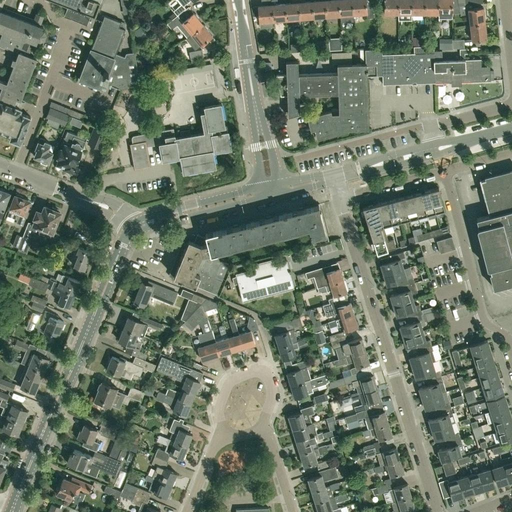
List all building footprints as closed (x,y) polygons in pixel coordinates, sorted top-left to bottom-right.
[(0,0),(0,134),(20,142),(30,116),(19,112),(24,101),(20,100),(36,59),(28,55),(19,52),(19,53),(16,60),(13,59),(11,63),(14,64),(7,84),(0,81),(0,10),(2,7),(2,5),(4,0),(0,0)] [(50,0),(66,6),(68,7),(65,16),(72,18),(80,21),(87,24),(90,16),(92,16),(95,17),(95,15),(97,10),(99,11),(102,4),(100,3),(101,0),(50,0)] [(178,0),(181,4),(173,11),(177,15),(185,8),(183,6),(190,0),(192,0),(193,0),(192,0),(193,1),(193,0),(178,0)] [(270,0),(271,1),(271,4),(273,21),(286,20),(285,3),(278,4),(277,0),(270,0)] [(285,3),(286,20),(292,19),(292,25),(300,24),(300,19),(299,19),(297,0),(292,0),(292,3),(285,3)] [(297,0),(299,19),(300,19),(313,18),(311,1),(304,2),(304,0),(297,0)] [(311,1),(313,18),(326,17),(324,0),(319,0),(311,1)] [(324,0),(326,17),(340,15),(338,0),(324,0)] [(338,0),(340,15),(353,14),(351,0),(338,0)] [(351,0),(353,14),(366,13),(366,18),(375,17),(373,0),(368,0),(368,2),(366,2),(365,0),(351,0)] [(384,0),(385,14),(398,14),(398,0),(384,0)] [(411,0),(398,0),(398,14),(398,19),(411,19),(411,14),(412,14),(411,0)] [(411,0),(412,14),(425,14),(425,0),(411,0)] [(425,0),(425,14),(438,14),(438,0),(425,0)] [(453,14),(452,0),(438,0),(438,14),(453,14)] [(458,0),(452,0),(453,14),(460,13),(459,5),(458,0)] [(273,21),(271,4),(258,5),(259,22),(273,21)] [(44,31),(42,29),(43,26),(42,26),(40,25),(43,16),(37,13),(34,19),(2,7),(0,10),(0,32),(1,33),(3,33),(0,40),(0,45),(12,50),(19,53),(19,52),(28,55),(30,51),(34,42),(37,43),(38,40),(41,40),(43,39),(45,37),(45,34),(44,31)] [(470,24),(485,22),(483,7),(468,9),(470,24)] [(186,38),(191,34),(203,24),(194,13),(182,22),(177,16),(167,23),(171,29),(175,25),(186,38)] [(138,72),(138,71),(135,53),(126,54),(125,58),(121,56),(116,54),(125,29),(124,23),(104,15),(96,35),(79,80),(103,89),(105,83),(120,89),(139,86),(139,85),(139,83),(138,73),(138,72)] [(485,22),(470,24),(472,40),(487,38),(485,22)] [(212,35),(203,24),(191,34),(195,38),(191,41),(191,43),(194,46),(196,46),(200,44),(200,45),(212,35)] [(148,38),(139,26),(133,32),(141,43),(148,38)] [(342,49),(341,38),(328,38),(329,50),(342,49)] [(464,39),(452,40),(452,48),(464,48),(464,39)] [(414,46),(414,53),(382,54),(382,49),(365,49),(365,60),(368,60),(368,65),(366,65),(366,75),(382,74),(383,84),(435,82),(434,60),(434,53),(433,45),(414,46)] [(465,59),(460,59),(443,60),(442,50),(434,50),(434,45),(433,45),(434,53),(434,60),(435,82),(451,81),(451,86),(458,85),(461,85),(461,81),(482,80),(482,66),(481,59),(465,59)] [(203,59),(203,56),(202,49),(189,52),(190,58),(191,58),(192,61),(203,59)] [(352,63),(352,62),(351,52),(332,53),(332,62),(332,64),(335,64),(352,63)] [(368,60),(365,60),(365,63),(337,64),(337,72),(298,74),(297,61),(286,62),(286,73),(276,75),(280,96),(287,95),(287,103),(288,116),(293,115),(300,113),(299,95),(338,93),(339,113),(331,113),(330,110),(307,116),(310,130),(314,129),(317,138),(349,129),(368,128),(366,75),(366,65),(368,65),(368,60)] [(173,128),(134,135),(133,136),(132,136),(132,137),(132,138),(132,139),(132,143),(130,144),(134,168),(150,165),(146,146),(160,144),(163,160),(181,157),(183,172),(215,166),(212,151),(231,147),(228,131),(227,131),(226,125),(224,126),(220,104),(205,106),(206,116),(202,117),(204,132),(189,135),(189,130),(181,132),(182,136),(175,138),(174,135),(173,128)] [(68,115),(50,108),(47,117),(65,124),(68,115)] [(108,131),(104,129),(95,126),(88,143),(101,148),(108,131)] [(287,128),(282,130),(284,137),(290,135),(287,128)] [(87,138),(67,130),(62,143),(65,144),(63,149),(61,149),(58,157),(60,158),(56,166),(64,169),(64,168),(66,169),(66,170),(70,172),(71,171),(73,171),(87,138)] [(48,162),(52,152),(54,147),(49,145),(50,143),(45,141),(45,140),(40,138),(39,142),(38,142),(35,149),(37,150),(34,156),(42,159),(41,162),(46,164),(47,161),(48,162)] [(489,215),(476,218),(478,227),(477,227),(488,268),(490,268),(491,272),(490,272),(489,273),(489,274),(493,286),(493,287),(494,287),(500,286),(511,282),(511,169),(485,177),(485,179),(481,180),(480,179),(479,180),(481,185),(482,191),(484,199),(485,199),(489,215)] [(438,187),(429,190),(435,213),(444,210),(438,187)] [(0,222),(1,219),(2,219),(6,207),(4,206),(9,193),(5,191),(4,189),(1,188),(0,188),(0,222)] [(424,191),(420,192),(426,215),(435,213),(429,190),(424,191)] [(418,217),(426,215),(420,192),(415,193),(412,194),(418,217)] [(10,208),(18,211),(17,212),(16,216),(18,217),(16,223),(23,226),(26,217),(24,216),(25,214),(30,201),(23,198),(23,197),(20,195),(17,194),(16,196),(15,195),(10,208)] [(407,196),(403,197),(409,219),(418,217),(412,194),(407,196)] [(398,198),(394,199),(398,212),(400,222),(409,219),(403,197),(403,196),(398,198)] [(398,212),(394,199),(389,200),(386,201),(392,224),(400,222),(398,212)] [(386,201),(380,202),(380,203),(376,204),(379,212),(383,226),(392,224),(386,201)] [(387,241),(383,226),(379,212),(376,204),(362,207),(377,254),(395,248),(393,239),(387,241)] [(321,213),(319,205),(288,212),(211,232),(205,234),(206,237),(204,237),(197,234),(194,242),(189,240),(187,244),(182,243),(168,275),(173,278),(174,276),(216,294),(228,264),(219,260),(217,252),(308,228),(313,246),(329,242),(321,213)] [(28,222),(23,236),(21,241),(27,243),(30,235),(33,236),(34,234),(37,235),(39,232),(50,237),(52,232),(60,212),(58,210),(53,208),(52,209),(45,206),(43,211),(38,209),(34,218),(36,219),(34,225),(28,222)] [(441,234),(450,231),(448,226),(439,228),(441,234)] [(439,228),(422,233),(424,239),(441,234),(439,228)] [(21,241),(23,236),(16,234),(12,245),(19,247),(21,241)] [(455,248),(452,238),(451,236),(436,241),(440,253),(455,248)] [(63,249),(68,239),(62,237),(58,247),(63,249)] [(90,262),(93,256),(90,255),(92,252),(79,247),(77,253),(79,254),(74,265),(77,267),(76,270),(82,272),(83,269),(85,270),(88,261),(90,262)] [(381,269),(383,275),(403,269),(400,259),(405,257),(403,252),(388,256),(389,262),(380,265),(381,269)] [(242,300),(293,287),(286,261),(273,264),(272,260),(252,265),(253,270),(235,274),(236,276),(232,278),(234,284),(238,283),(242,300)] [(307,278),(314,276),(319,274),(322,286),(329,283),(343,279),(339,268),(327,272),(325,265),(305,272),(307,278)] [(412,277),(406,279),(403,269),(383,275),(385,281),(386,285),(405,279),(407,284),(414,282),(412,277)] [(22,273),(19,280),(29,284),(32,277),(22,273)] [(61,288),(75,294),(77,288),(79,289),(82,283),(79,282),(80,281),(68,276),(68,277),(63,274),(60,281),(50,277),(49,279),(57,282),(56,286),(61,288)] [(55,290),(56,286),(47,283),(32,277),(29,284),(46,290),(47,287),(54,290),(55,290)] [(319,293),(331,288),(333,295),(347,291),(343,279),(329,283),(322,286),(317,287),(319,293)] [(142,282),(134,302),(144,306),(150,308),(155,297),(165,301),(172,304),(177,292),(170,289),(169,290),(151,282),(150,285),(142,282)] [(390,300),(392,306),(413,299),(411,294),(417,292),(414,282),(407,284),(397,287),(399,293),(390,296),(391,300),(390,300)] [(61,288),(56,286),(55,290),(54,290),(53,291),(61,294),(58,302),(59,303),(58,305),(63,306),(63,304),(69,307),(75,294),(61,288)] [(201,303),(202,304),(204,297),(193,293),(190,300),(201,303)] [(329,303),(323,305),(326,316),(339,312),(341,318),(354,314),(351,303),(337,307),(337,306),(335,307),(332,298),(328,299),(329,303)] [(201,303),(200,304),(202,305),(204,311),(218,307),(216,303),(207,299),(202,304),(201,303)] [(415,305),(413,299),(392,306),(394,312),(396,316),(405,313),(407,318),(422,314),(419,304),(415,305)] [(32,300),(29,307),(41,312),(44,305),(32,300)] [(200,304),(183,323),(192,330),(199,322),(202,319),(206,318),(204,311),(202,305),(200,304)] [(58,335),(60,329),(61,329),(64,323),(63,323),(63,321),(56,318),(57,316),(45,311),(42,316),(40,315),(34,331),(43,335),(44,331),(51,334),(52,333),(58,335)] [(344,330),(358,326),(354,314),(341,318),(328,322),(330,327),(337,324),(337,326),(342,325),(344,330)] [(407,318),(409,324),(399,327),(400,331),(402,337),(422,330),(421,325),(425,323),(422,314),(407,318)] [(128,316),(123,329),(129,331),(130,330),(143,336),(148,325),(150,326),(150,327),(159,330),(162,324),(141,315),(139,321),(128,316)] [(309,317),(312,327),(321,324),(320,319),(316,320),(314,315),(309,317)] [(239,334),(243,348),(255,344),(251,331),(258,329),(256,323),(256,322),(255,321),(254,319),(253,319),(251,318),(249,316),(246,331),(239,334)] [(207,317),(206,318),(202,319),(199,322),(203,325),(205,332),(212,330),(207,317)] [(299,317),(274,324),(277,332),(301,325),(299,317)] [(435,320),(436,326),(445,324),(443,318),(435,320)] [(229,321),(234,335),(227,337),(231,351),(243,348),(239,334),(238,334),(234,320),(229,321)] [(137,355),(136,357),(145,360),(147,354),(138,351),(142,342),(141,342),(143,336),(130,330),(129,331),(123,329),(123,330),(121,331),(120,334),(120,335),(118,340),(128,344),(125,351),(135,355),(137,355)] [(293,329),(288,331),(288,330),(274,335),(278,347),(304,339),(304,338),(296,341),(293,329)] [(212,330),(205,332),(198,335),(201,347),(198,348),(202,361),(220,355),(212,330)] [(212,330),(220,355),(231,351),(227,337),(216,341),(212,330)] [(404,343),(405,347),(423,341),(425,347),(431,345),(429,339),(425,341),(422,330),(402,337),(404,343)] [(330,341),(345,336),(343,332),(342,331),(329,335),(330,341)] [(324,336),(316,339),(318,344),(326,342),(324,336)] [(346,356),(365,350),(361,337),(348,342),(346,341),(345,336),(330,341),(333,349),(343,346),(346,356)] [(294,348),(298,347),(299,347),(306,345),(304,339),(278,347),(282,359),(296,355),(294,348)] [(450,339),(443,341),(445,350),(453,347),(451,344),(450,339)] [(29,345),(25,343),(16,340),(14,347),(26,351),(22,363),(25,364),(43,372),(46,365),(47,366),(49,361),(48,360),(48,359),(35,353),(36,351),(28,348),(29,345)] [(489,344),(488,344),(487,340),(469,346),(473,356),(491,351),(489,344)] [(433,350),(431,345),(425,347),(427,352),(409,358),(410,362),(411,368),(432,361),(429,351),(433,350)] [(437,361),(444,359),(441,349),(435,350),(437,361)] [(460,360),(457,349),(451,351),(454,362),(460,360)] [(360,365),(369,362),(365,350),(346,356),(332,361),(334,366),(341,363),(348,361),(349,363),(354,361),(355,366),(351,367),(349,368),(351,374),(356,373),(361,371),(360,365)] [(473,356),(476,367),(494,361),(493,358),(491,351),(473,356)] [(133,362),(126,359),(119,357),(119,358),(112,356),(106,370),(120,375),(130,379),(133,373),(139,376),(142,370),(146,371),(144,377),(149,379),(152,371),(155,365),(145,360),(136,357),(135,356),(133,362)] [(182,387),(195,393),(195,392),(196,393),(199,387),(197,386),(199,381),(192,378),(195,370),(165,358),(161,368),(169,371),(169,369),(180,373),(183,373),(186,376),(182,387)] [(309,366),(307,359),(301,361),(296,362),(298,369),(287,373),(291,386),(310,379),(307,367),(309,366)] [(435,371),(432,361),(411,368),(413,374),(414,373),(415,378),(425,375),(427,380),(441,376),(439,370),(435,371)] [(494,361),(476,367),(479,377),(497,371),(495,364),(494,361)] [(20,377),(23,378),(24,378),(20,386),(22,387),(21,387),(27,390),(27,389),(35,392),(43,372),(25,364),(20,377)] [(500,381),(500,382),(499,379),(497,371),(479,377),(482,387),(500,382),(500,381)] [(353,387),(361,385),(363,391),(376,386),(373,374),(357,379),(356,373),(351,374),(343,377),(345,383),(345,384),(352,382),(353,387)] [(310,379),(291,386),(294,398),(313,392),(312,389),(327,384),(327,383),(329,382),(327,374),(310,379)] [(419,393),(421,399),(441,392),(438,382),(442,381),(441,376),(427,380),(428,385),(418,388),(420,393),(419,393)] [(0,386),(12,391),(15,384),(0,377),(0,386)] [(127,403),(128,399),(129,397),(136,399),(140,401),(144,392),(130,386),(127,395),(116,390),(117,388),(102,382),(101,383),(100,383),(98,387),(99,388),(95,399),(110,405),(111,403),(120,406),(122,401),(127,403)] [(482,387),(486,398),(503,392),(502,389),(503,389),(500,382),(482,387)] [(376,386),(363,391),(351,394),(353,400),(360,397),(362,404),(354,407),(355,412),(365,409),(366,410),(364,404),(380,399),(376,386)] [(168,388),(165,394),(190,404),(195,393),(182,387),(180,392),(168,388)] [(473,392),(475,398),(485,395),(482,388),(473,392)] [(1,414),(5,416),(5,415),(22,422),(27,410),(11,404),(6,402),(9,395),(0,391),(0,399),(1,400),(0,403),(0,405),(3,407),(1,414)] [(185,415),(190,404),(165,394),(158,391),(156,398),(163,401),(174,406),(172,410),(185,415)] [(470,391),(464,393),(467,403),(473,402),(470,391)] [(328,399),(326,392),(313,396),(315,403),(328,399)] [(423,405),(423,404),(424,409),(442,403),(444,409),(450,407),(449,401),(445,402),(441,392),(421,399),(423,405)] [(339,403),(347,401),(344,394),(337,397),(339,403)] [(505,399),(504,395),(486,401),(481,402),(483,408),(488,407),(490,411),(508,406),(506,399),(505,399)] [(457,414),(464,412),(463,404),(456,406),(457,414)] [(288,416),(292,429),(311,423),(309,414),(314,413),(312,405),(300,409),(301,412),(288,416)] [(509,409),(508,409),(508,406),(490,411),(493,422),(511,416),(509,409)] [(452,412),(450,407),(444,409),(446,414),(428,419),(429,424),(430,430),(451,423),(448,413),(452,412)] [(368,429),(388,423),(384,411),(368,416),(366,410),(365,409),(355,412),(356,413),(344,417),(346,423),(364,417),(368,429)] [(1,428),(2,428),(17,434),(22,422),(5,415),(5,416),(2,423),(3,423),(1,428)] [(511,419),(511,416),(493,422),(496,432),(511,427),(511,419)] [(168,438),(187,446),(192,434),(187,432),(188,429),(181,426),(183,420),(179,418),(179,420),(174,418),(169,430),(177,434),(174,441),(168,438)] [(311,423),(292,429),(295,441),(322,433),(322,432),(317,434),(313,422),(311,423)] [(388,423),(368,429),(362,431),(363,435),(370,433),(371,436),(376,434),(378,440),(392,435),(388,423)] [(454,433),(451,423),(430,430),(432,436),(433,435),(434,440),(452,434),(454,439),(460,438),(458,432),(454,433)] [(100,443),(92,440),(97,429),(85,424),(82,430),(80,429),(76,439),(81,440),(81,439),(84,440),(82,445),(97,451),(100,443)] [(114,439),(117,431),(117,430),(102,424),(99,431),(101,431),(100,434),(114,439)] [(477,426),(472,428),(473,434),(475,439),(478,438),(484,436),(481,426),(478,427),(477,426)] [(511,438),(511,427),(496,432),(499,443),(511,438)] [(295,441),(299,453),(313,449),(329,444),(318,447),(316,439),(318,438),(318,440),(324,438),(322,433),(295,441)] [(338,435),(331,437),(332,443),(340,441),(338,435)] [(171,454),(182,458),(187,446),(168,438),(166,442),(167,445),(164,451),(158,448),(154,456),(168,461),(171,454)] [(461,443),(460,438),(454,439),(455,445),(437,450),(439,455),(438,455),(440,461),(461,455),(457,444),(461,443)] [(378,441),(373,443),(363,447),(364,450),(380,446),(378,441)] [(2,442),(0,447),(0,479),(2,475),(3,475),(5,470),(4,469),(5,468),(0,465),(0,463),(5,450),(10,452),(13,446),(2,442)] [(329,444),(313,449),(299,453),(303,466),(310,463),(311,466),(316,465),(317,469),(328,465),(326,460),(317,463),(317,461),(315,455),(322,453),(321,452),(333,448),(331,443),(329,444)] [(123,446),(113,449),(116,458),(126,454),(123,446)] [(395,447),(391,449),(382,451),(382,452),(380,446),(364,450),(358,452),(360,458),(376,453),(380,465),(373,467),(374,468),(382,465),(386,463),(386,464),(399,460),(395,447)] [(122,461),(117,459),(116,459),(95,451),(93,457),(91,462),(90,461),(92,457),(90,456),(90,455),(88,454),(87,455),(74,449),(72,455),(70,455),(67,462),(76,466),(76,468),(83,471),(84,469),(87,463),(88,463),(89,464),(116,476),(122,461)] [(165,468),(168,461),(154,456),(151,463),(157,466),(152,477),(171,485),(176,473),(165,468)] [(399,460),(386,464),(390,476),(403,472),(399,460)] [(441,464),(443,470),(453,466),(452,461),(441,464)] [(511,480),(511,461),(502,465),(508,482),(511,480)] [(502,465),(492,468),(497,486),(508,482),(502,465)] [(318,471),(319,475),(307,479),(311,491),(325,486),(323,481),(338,476),(335,466),(318,471)] [(476,466),(472,468),(474,474),(468,475),(474,493),(481,491),(483,490),(484,490),(478,472),(476,466)] [(491,487),(494,486),(489,469),(478,472),(484,490),(491,488),(491,487)] [(121,471),(118,486),(125,487),(128,472),(121,471)] [(171,485),(152,477),(146,475),(145,479),(152,482),(148,490),(154,492),(153,494),(159,496),(159,494),(166,497),(171,485)] [(474,493),(468,475),(458,479),(463,496),(466,495),(466,496),(474,493)] [(74,478),(73,481),(71,481),(63,477),(59,487),(57,488),(56,490),(57,492),(56,494),(71,500),(80,504),(84,494),(78,492),(79,488),(80,488),(89,492),(92,486),(74,478)] [(463,496),(458,479),(448,482),(447,479),(438,482),(443,498),(451,496),(452,499),(456,498),(456,499),(463,496)] [(391,482),(385,484),(372,488),(374,495),(378,494),(388,490),(389,492),(391,494),(393,501),(391,502),(411,496),(407,483),(393,488),(391,482)] [(311,491),(315,502),(333,496),(331,490),(339,487),(337,483),(325,487),(325,486),(311,491)] [(121,491),(106,485),(104,491),(119,497),(121,491)] [(134,493),(148,498),(150,492),(137,487),(134,493)] [(159,511),(160,511),(147,507),(148,504),(146,504),(148,498),(134,493),(131,502),(139,506),(136,511),(159,511)] [(315,502),(317,511),(323,511),(332,509),(330,504),(342,500),(346,499),(345,494),(341,495),(341,494),(333,497),(333,496),(315,502)] [(411,496),(391,502),(393,511),(391,511),(402,511),(415,508),(411,496)] [(64,511),(65,510),(69,511),(80,511),(81,511),(62,503),(61,507),(52,504),(48,511),(64,511)]
